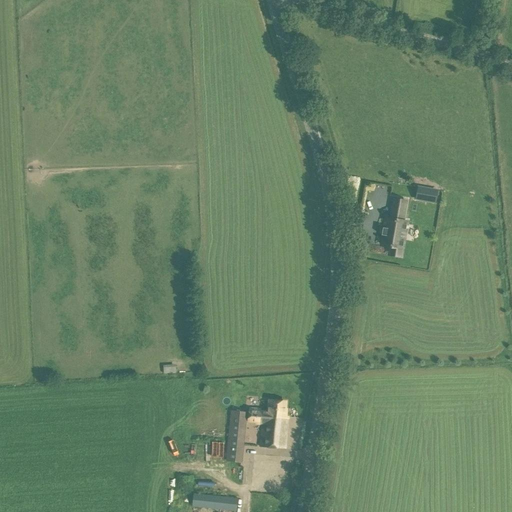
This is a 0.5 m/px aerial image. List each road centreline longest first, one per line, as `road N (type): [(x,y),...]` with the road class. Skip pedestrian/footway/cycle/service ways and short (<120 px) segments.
road 1 (tertiary): [(302,511),(334,306),(335,241),(272,0)]
road 2 (unclassified): [(511,67),(300,0)]
